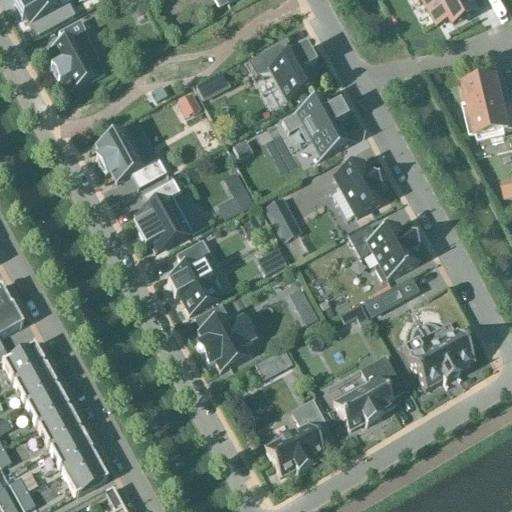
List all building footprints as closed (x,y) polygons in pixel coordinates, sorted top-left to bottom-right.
[(12,0),(16,8),(13,10),(21,24),(24,22),(29,30),(35,42),(67,24),(74,21),(68,9),(61,13),(53,0),(12,0)] [(222,0),(227,8),(242,0),(222,0)] [(437,28),(449,21),(453,29),(477,16),(467,0),(436,0),(425,6),(437,28)] [(58,89),(60,88),(67,100),(104,81),(79,25),(58,37),(64,48),(44,58),(51,71),(49,72),(58,89)] [(262,80),(269,78),(286,108),(319,90),(311,74),(314,72),(304,53),(292,60),(284,46),(247,67),(255,81),(262,80)] [(464,92),(475,142),(511,134),(511,116),(504,83),(464,92)] [(207,86),(194,93),(202,107),(215,100),(207,86)] [(190,100),(176,108),(184,123),(198,116),(190,100)] [(306,147),(309,145),(320,165),(351,148),(341,128),(344,127),(335,111),(318,120),(311,108),(280,125),(287,138),(297,132),(306,147)] [(122,134),(94,150),(100,160),(95,163),(105,180),(110,178),(116,188),(130,180),(137,194),(165,179),(157,163),(156,164),(143,141),(130,148),(122,134)] [(244,146),(232,153),(239,165),(251,158),(244,146)] [(355,223),(384,207),(376,194),(380,192),(372,178),(369,180),(361,166),(333,181),(355,223)] [(139,230),(132,234),(143,255),(150,251),(154,258),(191,238),(172,203),(180,199),(172,185),(141,202),(148,215),(135,223),(139,230)] [(282,201),(262,212),(280,245),(300,235),(282,201)] [(380,286),(385,283),(386,286),(418,269),(411,257),(417,253),(409,238),(403,242),(396,230),(374,242),(369,232),(348,243),(358,263),(370,257),(378,272),(374,274),(380,286)] [(171,288),(165,291),(173,306),(179,303),(189,321),(218,305),(207,287),(209,286),(202,274),(213,268),(201,246),(175,260),(182,273),(167,281),(171,288)] [(397,293),(403,304),(415,297),(410,286),(397,293)] [(0,317),(11,312),(10,311),(9,312),(7,307),(11,305),(6,296),(2,298),(0,294),(0,317)] [(371,321),(384,314),(378,303),(365,310),(371,321)] [(203,346),(196,349),(207,370),(214,367),(220,377),(248,362),(242,351),(253,345),(241,324),(231,330),(225,320),(220,310),(201,320),(207,330),(197,335),(203,346)] [(359,311),(339,322),(343,329),(355,323),(360,331),(368,327),(359,311)] [(0,342),(22,331),(19,325),(23,323),(18,314),(14,317),(11,312),(0,317),(0,342)] [(311,312),(299,318),(306,331),(318,325),(311,312)] [(422,355),(417,345),(403,353),(408,363),(407,364),(424,396),(473,369),(456,337),(422,355)] [(0,369),(1,369),(13,391),(45,373),(40,364),(44,362),(39,353),(35,355),(32,350),(5,366),(0,357),(0,369)] [(283,356),(269,363),(277,379),(291,371),(283,356)] [(393,411),(384,394),(396,387),(383,364),(358,378),(367,394),(334,412),(348,436),(364,428),(366,431),(380,423),(378,420),(393,411)] [(47,377),(45,373),(13,391),(26,414),(58,397),(52,386),(56,383),(51,375),(47,377)] [(59,399),(58,397),(26,414),(37,435),(69,417),(64,408),(68,405),(63,397),(59,399)] [(308,466),(323,458),(313,440),(325,433),(311,407),(291,418),(300,434),(264,453),(279,482),(294,474),(297,479),(311,471),(308,466)] [(71,421),(69,417),(37,435),(49,457),(81,439),(76,429),(80,427),(75,418),(71,421)] [(83,442),(81,439),(49,457),(61,479),(93,461),(88,451),(92,449),(87,440),(83,442)] [(2,454),(0,455),(0,474),(10,469),(2,454)] [(99,472),(93,461),(61,479),(74,502),(106,484),(104,481),(108,479),(103,470),(99,472)] [(8,490),(16,504),(27,498),(19,484),(8,490)] [(0,494),(0,511),(10,507),(2,493),(0,494)] [(27,498),(16,504),(19,511),(33,511),(34,511),(27,498)]
